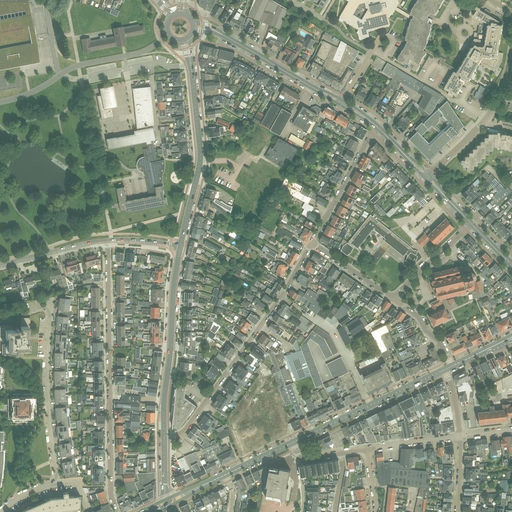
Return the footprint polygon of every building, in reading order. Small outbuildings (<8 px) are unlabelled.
[(0,15),(29,10),(28,3),(30,3),(29,1),(27,2),(27,0),(26,0),(0,4),(0,15)] [(199,0),(199,6),(206,10),(210,12),(212,8),(216,2),(217,0),(199,0)] [(253,0),(248,17),(271,26),(271,25),(280,29),(288,9),(271,0),(253,0)] [(321,0),(318,6),(323,9),(328,0),(321,0)] [(345,21),(359,30),(357,33),(358,34),(360,39),(365,38),(364,35),(368,34),(367,31),(390,25),(388,17),(389,15),(391,16),(395,10),(407,17),(409,18),(409,17),(413,18),(413,16),(411,14),(410,15),(403,11),(402,10),(396,7),(399,3),(397,2),(398,0),(346,0),(349,2),(338,20),(343,22),(344,21),(345,21)] [(413,16),(413,18),(412,19),(411,19),(405,40),(407,41),(396,60),(405,65),(406,63),(409,64),(406,69),(410,71),(411,69),(416,72),(420,65),(419,64),(426,52),(440,61),(439,62),(440,63),(454,72),(444,89),(449,92),(447,94),(452,97),(454,95),(456,96),(464,81),(475,88),(474,91),(473,90),(472,94),(475,95),(475,96),(475,97),(475,98),(476,98),(476,99),(477,99),(478,99),(479,99),(479,98),(482,100),(485,97),(481,94),(485,89),(480,86),(477,84),(476,85),(473,84),(468,81),(479,62),(483,65),(484,64),(493,69),(496,68),(501,61),(502,54),(497,53),(501,25),(497,24),(499,22),(496,20),(497,18),(493,16),(484,11),(484,12),(480,10),(480,9),(476,6),(474,9),(475,9),(473,13),(471,12),(467,18),(471,23),(473,22),(479,25),(478,34),(477,34),(476,39),(474,39),(471,44),(474,45),(473,47),(472,47),(458,70),(445,63),(445,60),(425,48),(426,46),(432,24),(428,23),(429,18),(428,18),(431,13),(435,15),(443,0),(417,0),(409,14),(411,14),(413,16)] [(218,17),(220,13),(221,14),(223,9),(220,7),(221,5),(216,2),(212,8),(214,9),(214,10),(212,14),(214,15),(216,17),(217,16),(218,17)] [(233,12),(229,10),(230,8),(228,6),(220,19),(225,22),(229,15),(230,15),(233,12)] [(231,25),(234,27),(241,15),(241,14),(238,12),(234,18),(233,17),(229,23),(231,25)] [(0,68),(19,65),(39,61),(36,42),(36,41),(36,39),(34,25),(32,26),(30,14),(0,19),(0,68)] [(241,15),(234,27),(237,28),(239,29),(240,27),(243,29),(246,24),(244,23),(245,21),(246,18),(241,15)] [(253,23),(250,21),(245,28),(246,29),(244,32),(247,33),(246,34),(249,35),(250,35),(252,32),(254,30),(253,29),(254,28),(250,26),(253,23)] [(99,36),(100,39),(90,41),(90,38),(81,40),(84,53),(91,52),(91,51),(117,46),(117,47),(121,46),(123,45),(125,45),(126,45),(124,37),(145,33),(143,26),(139,27),(138,24),(122,28),(122,27),(113,29),(114,31),(115,36),(106,38),(106,35),(103,36),(99,36)] [(269,32),(267,37),(271,39),(267,46),(272,48),(276,41),(277,39),(277,37),(269,32)] [(276,51),(280,44),(281,44),(282,43),(283,44),(285,38),(283,37),(282,39),(277,37),(277,39),(276,41),(272,48),(272,49),(271,50),(275,51),(275,50),(276,51)] [(290,51),(291,50),(286,46),(282,52),(287,56),(285,60),(291,64),(292,62),(293,61),(292,61),(294,58),(295,58),(302,46),(306,40),(299,37),(296,43),(299,45),(295,51),(296,52),(294,53),(290,51)] [(315,41),(308,37),(304,46),(310,50),(315,41)] [(324,41),(323,42),(321,41),(320,43),(322,44),(308,72),(341,91),(357,64),(352,61),(354,58),(356,56),(355,55),(356,54),(357,54),(359,52),(358,51),(341,41),(338,48),(332,46),(332,45),(324,41)] [(218,61),(220,50),(203,46),(201,56),(200,59),(209,60),(218,61)] [(228,70),(235,53),(220,50),(218,61),(217,64),(217,66),(223,68),(228,70)] [(299,57),(295,64),(301,68),(305,61),(308,56),(305,54),(302,59),(299,57)] [(217,64),(218,61),(209,60),(200,59),(200,66),(201,68),(207,69),(206,72),(214,73),(215,68),(212,68),(212,63),(217,64)] [(239,62),(238,62),(235,61),(231,68),(230,68),(230,69),(227,75),(228,76),(232,70),(234,71),(233,72),(233,73),(234,71),(239,62)] [(236,78),(243,64),(242,63),(239,61),(238,62),(239,62),(234,71),(233,73),(236,74),(234,77),(236,78)] [(387,63),(382,72),(393,78),(388,86),(391,88),(396,91),(400,83),(423,96),(418,105),(420,107),(424,110),(429,115),(432,112),(437,103),(442,96),(442,95),(417,80),(387,63)] [(240,76),(242,77),(244,75),(248,67),(249,66),(246,65),(245,65),(243,64),(236,78),(238,79),(240,76)] [(252,70),(253,70),(253,69),(250,67),(250,68),(248,67),(244,75),(242,77),(241,80),(243,81),(244,79),(247,80),(248,78),(252,70)] [(249,82),(247,86),(245,88),(248,89),(249,87),(253,79),(252,79),(256,72),(253,70),(252,70),(248,78),(247,80),(246,81),(249,82)] [(255,92),(264,75),(262,74),(263,74),(261,72),(260,73),(259,73),(255,80),(258,81),(255,86),(253,89),(251,94),(250,96),(251,97),(253,95),(255,92)] [(225,77),(219,76),(213,75),(204,73),(205,82),(203,82),(204,91),(206,91),(206,96),(219,94),(219,88),(221,88),(221,87),(220,81),(219,80),(226,81),(227,77),(225,77)] [(257,93),(260,88),(262,84),(265,85),(269,78),(268,78),(269,77),(266,76),(264,75),(255,92),(257,93)] [(268,94),(275,82),(273,81),(274,80),(272,79),(271,80),(271,79),(267,86),(266,86),(264,89),(267,91),(266,93),(268,94)] [(268,100),(271,95),(273,90),(276,92),(280,85),(279,84),(280,84),(277,82),(277,83),(275,82),(268,94),(267,96),(266,98),(268,100)] [(153,142),(152,142),(152,141),(156,140),(154,127),(153,127),(153,125),(154,125),(150,87),(146,87),(145,85),(135,86),(132,86),(132,89),(133,89),(137,127),(138,126),(139,130),(136,131),(134,131),(135,134),(116,138),(116,137),(108,139),(107,139),(109,150),(109,149),(137,144),(146,142),(147,142),(148,148),(143,149),(144,157),(143,157),(142,157),(141,158),(140,159),(139,160),(138,160),(138,161),(137,162),(137,164),(137,165),(137,166),(137,167),(138,168),(144,167),(144,169),(144,171),(143,172),(144,175),(145,175),(149,196),(127,201),(125,187),(116,188),(121,212),(129,210),(129,212),(168,205),(166,197),(165,198),(164,195),(163,190),(164,190),(163,186),(162,186),(161,183),(162,183),(162,181),(162,179),(162,178),(162,177),(163,174),(163,173),(164,171),(164,170),(165,168),(165,167),(165,166),(165,165),(165,164),(165,162),(165,160),(164,160),(157,161),(153,142)] [(99,88),(99,89),(100,89),(101,95),(97,96),(101,119),(113,117),(112,117),(111,108),(117,107),(116,107),(112,86),(113,86),(109,86),(99,88)] [(285,97),(290,89),(285,86),(280,94),(285,97)] [(366,95),(364,94),(363,94),(366,89),(361,86),(356,94),(357,95),(356,97),(363,101),(366,95)] [(290,100),(295,92),(290,89),(285,97),(290,100)] [(391,108),(396,99),(399,93),(397,91),(388,106),(384,113),(391,117),(395,110),(391,108)] [(300,95),(295,92),(290,100),(296,103),(298,99),(300,95)] [(372,106),(376,101),(379,102),(381,98),(377,97),(371,94),(366,103),(368,104),(369,105),(371,106),(372,106)] [(207,108),(215,107),(215,103),(220,102),(223,103),(223,102),(225,97),(222,96),(213,97),(213,98),(206,99),(207,108)] [(442,96),(437,103),(440,105),(446,100),(444,97),(442,96)] [(389,100),(387,99),(385,97),(380,105),(378,110),(380,111),(381,112),(381,113),(382,113),(383,113),(384,113),(388,106),(386,105),(389,100)] [(409,109),(410,108),(415,103),(413,100),(407,107),(409,109)] [(425,154),(427,155),(428,155),(430,155),(431,155),(433,155),(434,154),(444,144),(445,144),(446,144),(455,135),(456,136),(458,134),(458,133),(464,126),(447,101),(423,124),(422,122),(415,129),(417,131),(409,139),(414,144),(415,143),(416,144),(416,145),(418,147),(424,153),(425,154)] [(282,108),(271,102),(259,124),(270,130),(282,108)] [(296,103),(295,105),(293,106),(290,109),(289,112),(290,112),(293,114),(298,104),(296,103)] [(245,108),(240,104),(236,110),(242,114),(245,108)] [(315,122),(317,117),(322,109),(316,106),(312,107),(310,110),(303,106),(293,124),(309,133),(312,129),(316,122),(315,122)] [(328,117),(332,109),(328,107),(328,108),(326,107),(322,113),(328,117)] [(290,118),(292,114),(282,108),(280,113),(290,118)] [(333,120),(334,117),(337,113),(335,112),(335,111),(332,109),(328,117),(333,120)] [(215,114),(218,114),(223,113),(222,110),(215,111),(215,110),(207,111),(208,118),(216,118),(215,114)] [(421,113),(426,118),(429,115),(424,110),(421,113)] [(255,118),(253,120),(259,123),(263,117),(257,113),(255,118)] [(287,122),(290,118),(280,113),(277,117),(287,122)] [(340,124),(345,117),(341,115),(339,114),(335,121),(340,124)] [(285,127),(287,122),(277,117),(275,121),(285,127)] [(342,125),(346,127),(350,121),(348,120),(348,119),(345,117),(340,124),(342,125)] [(216,123),(228,128),(230,123),(218,118),(216,123)] [(399,129),(408,120),(406,118),(404,120),(402,118),(395,125),(399,129)] [(409,126),(407,124),(409,122),(408,120),(399,129),(402,133),(407,128),(409,126)] [(283,131),(285,127),(275,121),(273,125),(283,131)] [(357,131),(365,135),(367,131),(355,123),(353,126),(358,129),(357,131)] [(273,125),(270,130),(280,136),(283,131),(273,125)] [(220,135),(224,135),(223,127),(220,128),(220,127),(216,127),(214,127),(209,128),(210,137),(217,136),(221,136),(220,135)] [(511,136),(510,136),(510,135),(506,135),(506,134),(502,134),(502,133),(498,132),(498,131),(493,130),(493,133),(493,134),(489,134),(489,138),(485,138),(485,141),(481,141),(481,145),(477,145),(477,149),(473,149),(473,153),(469,153),(469,156),(465,156),(465,160),(462,160),(461,165),(463,165),(463,167),(467,167),(467,171),(470,171),(470,169),(474,169),(474,165),(478,165),(478,162),(482,162),(482,158),(485,158),(486,154),(489,154),(489,150),(493,150),(493,147),(497,147),(497,146),(500,146),(500,148),(503,148),(503,149),(507,149),(507,150),(511,150),(511,151),(511,150),(511,173),(510,176),(511,177),(511,182),(511,183),(511,136)] [(362,140),(365,135),(357,131),(356,133),(354,136),(362,140)] [(291,134),(289,139),(302,147),(305,142),(291,134)] [(359,143),(355,140),(351,139),(351,138),(347,136),(346,138),(349,140),(347,142),(357,147),(359,143)] [(275,163),(278,165),(281,167),(286,157),(291,160),(298,149),(279,138),(274,146),(272,145),(270,148),(265,157),(275,162),(275,163)] [(312,142),(308,140),(304,148),(307,150),(310,144),(311,145),(312,142)] [(357,147),(347,142),(346,141),(344,144),(343,143),(342,145),(346,148),(347,147),(354,152),(357,147)] [(375,155),(376,154),(381,159),(385,163),(385,162),(389,159),(385,155),(386,153),(385,152),(382,149),(377,143),(371,149),(369,152),(368,155),(367,157),(371,159),(371,160),(372,157),(375,155)] [(342,152),(340,155),(343,156),(351,160),(354,154),(347,151),(347,150),(338,145),(336,149),(342,152)] [(349,165),(342,161),(343,159),(335,155),(333,160),(340,164),(338,167),(346,171),(349,165)] [(367,157),(364,156),(358,166),(365,170),(371,159),(367,157)] [(386,168),(389,171),(393,168),(392,167),(394,165),(390,160),(381,168),(383,170),(386,168)] [(336,171),(337,168),(328,163),(326,166),(336,171)] [(395,177),(401,172),(397,167),(390,174),(392,176),(393,175),(395,177)] [(341,179),(343,175),(337,171),(336,173),(330,170),(328,173),(330,174),(341,179)] [(379,182),(386,175),(381,170),(378,176),(377,175),(374,179),(379,182)] [(354,176),(363,181),(365,176),(356,171),(354,176)] [(405,176),(401,172),(395,177),(394,178),(395,178),(393,180),(394,181),(391,183),(394,186),(396,184),(399,181),(405,176)] [(341,179),(330,174),(328,173),(327,176),(330,178),(329,179),(338,184),(341,179)] [(489,184),(494,177),(491,174),(485,182),(488,186),(489,185),(489,184)] [(386,175),(379,182),(381,184),(388,177),(386,175)] [(360,185),(363,181),(354,176),(351,180),(360,185)] [(404,186),(403,185),(408,179),(408,178),(408,177),(407,176),(406,176),(405,176),(399,181),(396,184),(398,186),(395,189),(396,189),(391,193),(394,196),(399,191),(400,189),(404,186)] [(315,193),(308,189),(307,189),(294,183),(294,182),(286,177),(280,189),(294,196),(303,201),(305,202),(306,203),(309,197),(315,200),(316,198),(318,199),(317,203),(323,206),(324,206),(325,206),(326,203),(325,203),(327,201),(323,199),(323,198),(315,193)] [(494,188),(498,182),(494,177),(489,184),(494,188)] [(320,192),(319,191),(317,194),(323,197),(325,194),(328,196),(332,190),(328,188),(330,185),(323,181),(320,186),(323,187),(320,192)] [(413,182),(412,183),(410,181),(407,185),(401,190),(403,191),(403,192),(406,195),(409,192),(411,189),(415,186),(414,186),(415,185),(413,182)] [(498,192),(503,187),(498,182),(494,188),(498,192)] [(467,200),(476,192),(477,191),(475,189),(476,188),(473,184),(462,194),(464,197),(467,200)] [(355,193),(356,191),(358,192),(360,190),(350,185),(348,189),(355,193)] [(412,200),(421,192),(419,190),(419,189),(417,187),(417,188),(416,187),(411,192),(413,194),(412,195),(412,196),(410,198),(409,198),(405,201),(406,202),(408,204),(412,200)] [(506,197),(510,193),(503,187),(498,192),(492,198),(493,199),(486,205),(484,204),(477,210),(483,216),(489,210),(492,207),(495,204),(497,206),(503,200),(506,197)] [(214,198),(216,191),(212,189),(211,189),(210,189),(208,188),(206,196),(214,198)] [(355,193),(348,189),(346,193),(355,198),(356,196),(354,195),(355,193)] [(478,197),(482,193),(480,191),(478,193),(476,192),(467,200),(470,203),(477,196),(478,197)] [(417,199),(419,201),(425,196),(424,196),(425,195),(423,193),(422,194),(421,192),(412,200),(413,202),(416,199),(417,200),(417,199)] [(485,197),(487,196),(483,192),(482,193),(478,197),(479,198),(471,204),(474,207),(485,197)] [(353,205),(356,201),(346,195),(344,199),(353,205)] [(371,200),(374,203),(379,198),(376,195),(371,200)] [(200,203),(209,206),(210,199),(202,197),(200,203)] [(484,204),(484,203),(488,200),(485,197),(474,207),(477,210),(484,204)] [(213,202),(223,208),(231,214),(233,207),(228,205),(221,201),(221,202),(215,199),(213,202)] [(353,205),(344,199),(341,204),(351,209),(353,205)] [(220,212),(223,208),(213,202),(211,205),(220,212)] [(313,207),(306,203),(305,202),(302,207),(308,210),(307,212),(307,213),(306,216),(308,217),(308,218),(310,219),(315,222),(316,219),(317,219),(318,217),(318,216),(310,212),(313,207)] [(207,211),(209,206),(200,203),(198,209),(207,211)] [(338,209),(345,213),(346,212),(348,212),(349,210),(340,205),(338,209)] [(381,208),(378,210),(384,216),(387,214),(381,207),(381,208)] [(485,218),(483,219),(486,222),(489,219),(496,212),(492,207),(489,210),(491,212),(484,218),(485,218)] [(344,215),(345,213),(338,209),(336,214),(344,219),(346,216),(344,215)] [(489,219),(486,222),(487,223),(489,224),(490,223),(490,224),(497,217),(498,218),(504,212),(502,210),(498,214),(496,212),(489,219)] [(286,215),(285,215),(283,218),(281,221),(286,224),(287,223),(290,217),(286,215)] [(344,220),(339,218),(335,215),(332,220),(340,224),(341,221),(342,222),(344,220)] [(384,241),(403,256),(406,254),(408,256),(407,256),(407,257),(406,261),(413,265),(416,261),(416,262),(416,261),(418,256),(416,255),(418,252),(415,250),(414,251),(410,248),(411,247),(370,215),(349,241),(349,242),(348,243),(347,243),(343,246),(341,250),(347,256),(351,252),(351,253),(351,252),(354,248),(353,248),(355,246),(358,249),(358,248),(373,230),(374,229),(385,239),(384,241)] [(505,219),(506,217),(504,215),(498,221),(497,220),(492,226),(494,228),(505,219)] [(204,218),(197,216),(196,220),(207,224),(208,220),(204,218)] [(502,225),(506,221),(507,221),(509,219),(507,216),(506,217),(505,219),(494,228),(495,229),(495,228),(496,229),(495,231),(497,232),(498,232),(499,232),(504,227),(502,225)] [(316,225),(315,225),(301,217),(300,219),(306,223),(304,225),(304,226),(305,226),(313,230),(316,225)] [(430,239),(433,242),(436,245),(439,242),(454,228),(448,222),(449,221),(446,218),(432,232),(429,228),(424,233),(425,234),(417,242),(422,247),(430,239)] [(338,226),(340,224),(332,220),(330,224),(339,229),(340,226),(338,226)] [(309,237),(298,230),(291,226),(290,226),(286,224),(285,226),(292,230),(297,232),(301,235),(299,238),(302,240),(307,242),(309,237)] [(303,231),(299,228),(291,224),(290,226),(291,226),(298,230),(309,237),(313,231),(305,227),(303,231)] [(328,225),(326,229),(333,233),(335,234),(337,230),(328,225)] [(511,227),(511,226),(511,225),(506,229),(504,227),(499,232),(503,236),(503,237),(511,227)] [(261,226),(258,230),(259,231),(263,233),(270,237),(273,233),(261,226)] [(201,235),(204,235),(205,236),(206,237),(207,233),(205,232),(205,230),(194,227),(193,232),(201,235)] [(289,241),(293,234),(279,227),(276,233),(289,241)] [(510,233),(511,231),(511,227),(503,237),(503,238),(505,240),(511,234),(510,233)] [(332,235),(333,233),(326,229),(324,233),(333,238),(334,236),(332,235)] [(228,235),(249,247),(251,242),(230,230),(228,235)] [(203,240),(204,235),(201,235),(193,232),(191,237),(203,240)] [(337,242),(327,237),(323,235),(320,241),(327,245),(329,242),(335,246),(333,248),(337,250),(340,244),(337,242)] [(475,249),(473,247),(476,244),(470,237),(469,238),(468,237),(466,239),(467,240),(466,241),(469,244),(467,246),(470,250),(474,253),(475,251),(475,249)] [(300,250),(300,249),(302,245),(292,239),(288,246),(292,248),(293,246),(300,250)] [(199,242),(195,241),(190,240),(189,246),(202,249),(202,247),(198,246),(199,242)] [(207,240),(204,244),(220,253),(222,249),(207,240)] [(465,246),(463,244),(462,244),(459,246),(459,247),(457,249),(462,254),(463,252),(465,254),(466,253),(469,255),(466,258),(471,264),(476,260),(478,257),(474,253),(470,250),(467,246),(466,246),(465,246)] [(200,254),(202,249),(189,246),(188,251),(200,254)] [(268,253),(271,255),(275,257),(277,254),(268,248),(266,252),(268,253)] [(297,260),(300,255),(290,249),(288,252),(289,252),(288,254),(297,260)] [(125,261),(125,262),(124,261),(124,253),(117,252),(117,261),(122,261),(122,265),(124,265),(124,267),(125,267),(125,261)] [(132,269),(134,270),(135,262),(134,261),(134,253),(128,253),(127,261),(133,261),(132,269)] [(314,253),(311,259),(321,264),(323,260),(324,261),(325,259),(321,256),(314,253)] [(482,263),(489,257),(485,253),(480,258),(479,257),(478,257),(476,260),(471,264),(473,266),(481,259),(481,260),(480,261),(482,263)] [(91,256),(90,256),(93,265),(96,264),(97,266),(100,265),(98,258),(96,259),(95,255),(94,254),(91,255),(91,256)] [(284,261),(294,266),(297,260),(288,254),(285,259),(284,261)] [(158,256),(152,255),(148,255),(148,257),(147,263),(151,263),(157,265),(158,262),(164,264),(164,263),(165,263),(165,261),(165,258),(161,257),(162,256),(158,255),(158,256)] [(488,267),(487,266),(493,261),(489,257),(482,263),(485,266),(482,269),(483,271),(488,267)] [(72,261),(71,261),(74,270),(77,269),(78,274),(81,273),(79,263),(77,264),(76,260),(75,259),(72,260),(72,261)] [(194,262),(191,262),(186,261),(185,267),(199,269),(200,267),(194,266),(194,262)] [(276,263),(274,266),(285,272),(288,266),(278,261),(277,263),(276,262),(276,263)] [(317,267),(318,265),(309,261),(307,265),(314,269),(315,266),(317,267)] [(490,269),(488,267),(483,271),(480,274),(483,277),(489,272),(490,273),(492,271),(494,273),(500,268),(495,263),(490,269)] [(68,286),(65,277),(65,275),(61,276),(59,270),(58,265),(55,265),(56,271),(49,273),(50,279),(57,278),(59,288),(68,286)] [(314,274),(316,270),(314,269),(307,265),(304,269),(314,274)] [(457,295),(458,295),(458,296),(459,296),(459,295),(463,294),(467,294),(467,293),(467,294),(468,294),(468,293),(477,291),(477,292),(482,290),(480,281),(477,281),(476,278),(477,278),(476,278),(476,276),(476,275),(475,275),(474,274),(473,273),(472,272),(469,272),(471,270),(470,268),(467,266),(462,267),(462,265),(461,265),(461,266),(460,266),(457,266),(457,267),(456,267),(456,268),(453,268),(452,268),(452,267),(451,267),(451,268),(451,269),(448,270),(448,269),(447,269),(447,270),(444,271),(444,270),(443,270),(442,270),(443,271),(442,271),(439,272),(439,271),(438,271),(434,272),(435,272),(434,272),(433,272),(431,273),(431,276),(430,277),(431,279),(432,280),(433,281),(432,282),(432,284),(433,287),(434,290),(434,292),(435,292),(436,294),(437,298),(437,300),(431,303),(434,313),(429,315),(432,323),(432,324),(433,324),(434,326),(450,318),(451,318),(449,313),(447,313),(445,308),(438,311),(437,307),(442,304),(441,300),(441,299),(441,300),(445,299),(445,298),(449,297),(449,298),(450,298),(450,297),(453,296),(454,296),(457,295)] [(282,277),(285,272),(274,266),(273,269),(272,268),(270,271),(282,277)] [(328,282),(328,281),(336,269),(335,268),(334,267),(333,267),(332,267),(328,274),(330,275),(326,280),(328,282)] [(494,279),(495,281),(504,272),(500,268),(494,273),(492,275),(495,278),(494,279)] [(336,279),(338,276),(340,272),(340,271),(339,270),(338,270),(336,269),(328,281),(331,283),(334,278),(336,279)] [(192,274),(184,272),(183,278),(188,279),(191,280),(192,276),(197,277),(197,279),(199,279),(204,281),(204,277),(200,276),(198,275),(192,274)] [(313,279),(306,275),(301,272),(299,277),(310,283),(311,281),(312,282),(313,279)] [(23,291),(23,293),(28,291),(26,285),(35,282),(33,276),(26,278),(24,273),(21,274),(22,279),(20,280),(20,282),(21,286),(23,291)] [(162,282),(163,276),(147,273),(147,276),(155,278),(154,281),(162,282)] [(343,286),(349,277),(343,273),(338,280),(343,283),(341,285),(343,286)] [(4,281),(6,290),(15,288),(16,288),(18,287),(18,289),(19,292),(23,291),(21,286),(20,282),(15,283),(13,279),(13,276),(9,277),(10,280),(4,281)] [(505,285),(511,279),(508,277),(507,276),(502,280),(499,282),(499,281),(494,286),(497,289),(500,285),(502,288),(505,285)] [(74,289),(73,286),(72,282),(70,282),(67,279),(66,279),(65,277),(68,286),(68,288),(69,290),(74,289)] [(278,280),(274,277),(272,277),(271,279),(273,280),(282,286),(285,282),(279,278),(278,280)] [(307,287),(310,283),(299,277),(296,281),(304,286),(307,287)] [(350,288),(352,286),(355,281),(349,277),(343,286),(344,288),(345,287),(347,288),(348,287),(350,288)] [(273,280),(271,279),(270,281),(275,284),(274,286),(280,289),(282,286),(273,280)] [(507,287),(509,289),(511,286),(511,280),(511,279),(505,285),(502,288),(500,289),(502,291),(507,287)] [(181,288),(186,289),(189,289),(190,286),(196,287),(196,284),(190,283),(190,282),(187,281),(186,282),(182,282),(181,288)] [(321,281),(318,284),(328,290),(327,293),(329,294),(333,289),(329,287),(326,285),(321,281)] [(355,292),(361,296),(364,292),(360,290),(363,287),(356,282),(350,291),(349,292),(345,298),(348,300),(353,293),(354,293),(355,292)] [(275,297),(278,293),(268,287),(266,286),(261,283),(259,285),(267,289),(265,291),(269,294),(271,295),(275,297)] [(269,285),(267,284),(266,286),(268,287),(278,293),(280,289),(274,286),(273,288),(269,285)] [(272,298),(268,295),(266,294),(266,293),(259,289),(259,290),(258,292),(264,296),(262,299),(268,303),(270,301),(270,302),(272,299),(271,299),(272,298)] [(327,300),(313,291),(308,289),(306,294),(300,290),(298,294),(304,297),(309,300),(312,302),(315,304),(315,305),(318,307),(320,308),(321,309),(327,300)] [(126,295),(125,295),(125,290),(117,290),(117,295),(120,295),(120,298),(126,298),(126,295)] [(304,297),(298,294),(291,290),(289,294),(296,299),(297,298),(306,304),(309,300),(304,297)] [(368,300),(369,298),(372,294),(371,293),(370,292),(369,292),(366,290),(362,296),(364,297),(361,301),(366,303),(368,300)] [(252,295),(252,296),(249,293),(246,296),(250,299),(251,298),(254,301),(253,302),(257,304),(255,306),(261,310),(262,310),(264,308),(263,307),(265,305),(259,301),(260,300),(252,295)] [(376,294),(373,298),(367,306),(371,309),(373,306),(377,308),(378,306),(381,302),(383,299),(376,294)] [(70,299),(73,300),(73,297),(67,296),(66,299),(60,298),(60,299),(59,299),(58,304),(69,305),(70,299)] [(125,307),(125,302),(126,302),(126,299),(121,299),(121,302),(117,302),(117,307),(125,307)] [(250,303),(244,299),(241,304),(247,308),(250,303)] [(387,311),(389,308),(391,304),(386,300),(381,307),(383,308),(382,311),(384,313),(386,310),(387,311)] [(293,317),(306,326),(309,321),(302,316),(300,318),(289,310),(290,307),(284,303),(280,308),(293,317)] [(69,311),(69,305),(58,304),(57,309),(59,309),(58,310),(65,311),(65,314),(71,314),(71,311),(69,311)] [(336,313),(334,316),(337,318),(345,306),(342,304),(341,306),(339,308),(339,309),(337,311),(336,313)] [(330,313),(327,316),(331,319),(334,316),(336,313),(337,311),(339,309),(335,306),(334,308),(332,310),(330,313)] [(345,306),(337,318),(339,320),(343,316),(344,315),(346,313),(348,311),(350,310),(348,309),(345,306)] [(393,317),(395,315),(398,311),(397,310),(397,309),(396,309),(395,309),(392,307),(388,313),(387,312),(383,317),(387,320),(390,315),(393,317)] [(248,312),(247,311),(243,308),(241,311),(244,312),(246,313),(258,322),(260,318),(252,312),(252,313),(248,312)] [(293,317),(280,308),(277,312),(281,315),(284,317),(285,314),(289,317),(292,319),(293,317)] [(401,322),(403,319),(406,315),(403,313),(403,312),(402,311),(401,311),(400,311),(395,318),(395,317),(390,322),(392,324),(397,320),(397,319),(401,322)] [(258,322),(246,313),(244,312),(243,314),(248,318),(246,320),(255,326),(258,322)] [(511,326),(511,325),(507,315),(508,314),(507,312),(500,315),(503,321),(506,329),(507,328),(508,329),(509,328),(510,327),(511,326)] [(70,320),(71,314),(65,314),(64,317),(58,316),(58,317),(56,317),(56,322),(67,323),(68,320),(70,320)] [(282,318),(276,314),(273,318),(277,322),(276,323),(281,327),(293,335),(295,333),(294,331),(293,330),(291,330),(289,329),(283,325),(284,324),(282,322),(284,320),(282,318)] [(251,324),(247,321),(243,319),(243,318),(242,316),(238,315),(237,316),(239,317),(237,320),(240,323),(248,329),(251,324)] [(339,320),(339,321),(343,325),(345,323),(346,323),(347,321),(349,320),(348,319),(346,316),(344,315),(343,316),(339,320)] [(495,325),(491,327),(485,315),(482,317),(488,328),(489,328),(493,335),(496,334),(498,333),(499,332),(495,325)] [(298,327),(301,329),(305,332),(309,328),(306,326),(293,317),(292,319),(290,321),(298,327)] [(31,353),(31,341),(25,341),(25,334),(30,334),(30,318),(24,318),(21,318),(21,326),(20,326),(20,328),(13,328),(13,325),(7,325),(0,325),(0,336),(5,336),(5,337),(11,337),(11,338),(11,344),(2,344),(2,356),(12,355),(12,352),(16,352),(16,346),(23,346),(23,353),(24,353),(31,353)] [(409,318),(407,319),(407,320),(405,321),(406,323),(403,324),(402,323),(400,324),(403,330),(408,328),(408,327),(413,325),(410,321),(411,320),(411,319),(410,318),(409,318)] [(506,329),(503,321),(500,322),(498,318),(496,320),(501,331),(503,330),(504,331),(506,330),(506,329)] [(365,327),(359,319),(352,323),(347,326),(353,335),(365,327)] [(211,327),(210,331),(215,334),(217,331),(218,331),(221,326),(218,324),(217,324),(213,321),(213,322),(211,327)] [(366,329),(371,327),(370,326),(374,324),(373,321),(365,327),(366,329)] [(67,326),(67,323),(56,322),(55,327),(57,327),(56,328),(63,329),(63,332),(69,332),(70,326),(67,326)] [(233,325),(234,326),(237,328),(237,327),(245,332),(248,329),(240,323),(238,326),(235,323),(233,325)] [(277,325),(276,326),(272,323),(268,328),(278,335),(281,330),(279,328),(280,327),(277,325)] [(381,353),(388,350),(381,336),(389,332),(385,325),(371,332),(381,353)] [(234,326),(232,329),(237,333),(236,335),(242,340),(246,335),(239,331),(240,330),(237,328),(234,326)] [(415,331),(415,330),(414,329),(413,327),(408,329),(408,328),(405,330),(405,331),(398,334),(400,337),(403,335),(404,338),(415,333),(415,332),(415,331)] [(480,329),(485,340),(491,337),(488,329),(484,330),(483,327),(480,329)] [(472,330),(479,343),(483,340),(479,332),(477,333),(475,328),(472,330)] [(472,336),(467,338),(471,346),(479,343),(472,330),(469,331),(472,336)] [(305,340),(308,343),(310,339),(315,333),(315,332),(312,331),(305,340)] [(449,343),(457,339),(456,336),(458,335),(456,331),(454,332),(453,331),(446,335),(446,336),(446,337),(447,339),(448,339),(449,343)] [(69,338),(69,332),(63,332),(62,335),(56,334),(56,336),(55,336),(54,340),(66,341),(66,338),(69,338)] [(243,342),(232,334),(229,339),(229,340),(239,348),(243,342)] [(411,343),(419,339),(417,334),(403,340),(405,343),(410,340),(411,343)] [(272,346),(274,342),(263,335),(259,341),(266,346),(270,349),(269,349),(274,352),(274,355),(277,354),(282,352),(282,350),(279,348),(277,349),(276,348),(275,349),(272,346)] [(457,339),(449,343),(448,344),(452,353),(454,354),(471,346),(467,338),(466,335),(462,337),(464,342),(460,344),(457,339)] [(206,342),(210,346),(214,341),(208,336),(208,337),(206,341),(206,342)] [(298,339),(294,336),(289,343),(293,346),(298,339)] [(316,343),(318,344),(325,339),(322,337),(321,336),(316,343)] [(93,349),(102,349),(102,342),(97,342),(97,339),(90,340),(90,345),(93,345),(93,349)] [(318,344),(320,347),(327,343),(325,340),(325,339),(318,344)] [(408,351),(417,346),(422,344),(419,339),(411,343),(412,346),(407,348),(408,351)] [(66,344),(66,341),(54,340),(54,345),(55,345),(55,346),(62,347),(62,350),(68,350),(68,344),(66,344)] [(192,341),(183,340),(183,341),(182,344),(183,344),(183,345),(189,345),(189,346),(189,351),(188,350),(186,350),(185,354),(196,356),(197,356),(198,351),(195,351),(196,343),(196,341),(192,341)] [(300,346),(301,349),(309,346),(308,343),(305,340),(300,346)] [(235,349),(231,346),(227,343),(226,345),(227,346),(225,348),(232,353),(234,351),(234,350),(235,349)] [(255,346),(251,352),(260,359),(264,354),(266,355),(268,354),(262,349),(259,345),(257,348),(255,346)] [(423,362),(424,363),(426,368),(439,361),(440,360),(438,355),(434,347),(429,350),(431,354),(429,355),(431,359),(423,362)] [(230,356),(232,353),(225,348),(223,350),(222,350),(221,352),(229,357),(230,356)] [(406,353),(401,355),(403,361),(412,357),(414,362),(409,364),(410,365),(406,367),(410,375),(425,368),(415,348),(406,353)] [(102,349),(93,349),(93,353),(90,353),(90,359),(98,358),(97,355),(102,355),(102,349)] [(71,350),(68,350),(62,350),(61,353),(55,353),(55,354),(54,354),(54,359),(65,359),(65,356),(68,356),(68,352),(71,353),(71,350)] [(309,376),(306,368),(300,350),(293,353),(293,354),(291,355),(291,354),(290,354),(291,354),(286,356),(296,381),(309,376)] [(388,350),(381,353),(386,363),(390,362),(389,359),(392,358),(388,350)] [(153,358),(162,359),(163,352),(154,351),(153,358)] [(277,362),(274,355),(274,352),(270,354),(274,367),(273,367),(272,369),(274,369),(273,371),(274,374),(280,371),(277,362)] [(254,359),(252,358),(248,355),(244,360),(250,365),(253,367),(256,362),(254,360),(254,359)] [(294,382),(296,381),(286,356),(284,356),(294,382)] [(507,361),(506,361),(504,356),(502,357),(501,357),(500,357),(498,358),(498,359),(502,367),(503,369),(506,368),(509,373),(511,371),(511,365),(511,362),(509,363),(508,361),(507,361)] [(224,364),(216,357),(214,361),(213,360),(212,360),(210,363),(214,367),(215,366),(220,370),(222,366),(223,367),(224,365),(224,364)] [(494,357),(488,360),(492,368),(491,369),(493,374),(496,379),(503,376),(501,371),(494,357)] [(118,358),(118,365),(126,364),(126,367),(131,368),(135,369),(135,363),(130,363),(130,362),(126,362),(126,358),(118,358)] [(65,362),(65,359),(54,359),(53,364),(55,364),(55,365),(61,365),(61,368),(68,368),(68,362),(65,362)] [(192,371),(188,371),(189,360),(186,360),(186,363),(181,362),(180,370),(185,370),(184,375),(191,376),(192,371)] [(487,361),(480,364),(483,372),(486,371),(491,382),(496,379),(493,374),(492,375),(489,369),(490,369),(487,361)] [(379,386),(381,388),(384,385),(383,384),(386,383),(388,385),(392,381),(391,380),(389,375),(385,368),(388,367),(385,362),(381,364),(383,369),(364,378),(362,373),(360,374),(365,386),(368,391),(371,390),(373,392),(377,389),(376,388),(379,386)] [(216,374),(219,371),(214,368),(214,367),(210,363),(209,364),(209,365),(208,368),(210,369),(207,373),(208,374),(207,375),(210,377),(211,376),(214,378),(214,377),(216,377),(217,375),(217,374),(216,374)] [(395,364),(402,377),(407,375),(403,367),(400,368),(398,363),(395,364)] [(396,380),(402,377),(395,364),(393,366),(395,371),(392,372),(396,380)] [(240,365),(236,370),(248,378),(246,376),(249,372),(252,374),(254,371),(247,366),(245,369),(240,365)] [(485,378),(480,369),(478,365),(472,368),(474,372),(473,373),(475,376),(478,374),(483,386),(487,384),(485,378)] [(67,371),(68,368),(61,368),(61,371),(55,371),(55,372),(53,372),(53,377),(65,377),(65,371),(67,371)] [(286,368),(280,370),(281,371),(284,381),(290,379),(286,368)] [(248,379),(248,378),(236,370),(233,374),(238,378),(236,381),(238,381),(238,382),(241,384),(246,377),(248,379)] [(150,378),(159,379),(160,373),(151,372),(144,371),(144,373),(151,374),(150,378)] [(292,403),(286,386),(280,371),(274,374),(276,378),(286,405),(290,404),(292,403)] [(469,379),(466,372),(465,371),(461,373),(465,381),(464,381),(466,385),(468,384),(466,380),(469,379)] [(349,372),(344,375),(341,376),(340,376),(349,395),(353,403),(355,402),(360,399),(361,398),(358,392),(349,372)] [(469,385),(468,384),(466,385),(464,381),(465,381),(461,373),(457,375),(455,376),(455,377),(455,378),(454,378),(455,381),(457,388),(460,402),(461,402),(461,406),(468,405),(469,395),(472,396),(473,391),(470,385),(469,385)] [(340,376),(334,380),(333,380),(337,387),(340,385),(346,397),(345,397),(346,399),(343,401),(346,406),(353,403),(349,395),(340,376)] [(65,377),(53,377),(53,382),(55,382),(55,383),(61,383),(61,386),(70,386),(70,383),(68,384),(67,380),(65,380),(65,377)] [(153,387),(158,388),(159,381),(144,379),(144,382),(150,383),(149,387),(153,387)] [(227,384),(236,391),(240,387),(241,387),(242,385),(241,384),(238,382),(236,384),(231,380),(229,382),(229,381),(227,384)] [(447,390),(444,383),(444,382),(443,382),(438,384),(435,386),(435,387),(439,394),(444,392),(445,399),(449,398),(447,390)] [(185,391),(186,386),(175,384),(172,415),(173,415),(172,426),(179,429),(187,418),(188,419),(198,406),(185,397),(185,391)] [(236,391),(227,384),(225,387),(225,388),(224,390),(229,393),(227,396),(231,399),(232,399),(234,397),(233,396),(236,391)] [(292,403),(300,418),(304,426),(309,424),(307,420),(299,403),(292,384),(286,386),(292,403)] [(54,396),(65,395),(65,392),(68,392),(68,388),(70,388),(70,386),(61,386),(61,389),(55,389),(55,391),(54,391),(54,396)] [(437,394),(436,391),(434,386),(429,389),(432,396),(431,396),(433,401),(436,399),(434,395),(437,394)] [(145,395),(157,396),(157,389),(144,388),(134,387),(133,390),(143,391),(144,390),(146,390),(145,395)] [(346,406),(343,401),(337,388),(328,392),(337,410),(346,406)] [(328,397),(324,389),(320,391),(324,399),(328,397)] [(432,398),(430,394),(428,390),(427,390),(426,390),(425,391),(421,393),(425,401),(427,400),(428,404),(429,404),(429,403),(431,402),(429,399),(432,398)] [(423,401),(422,398),(419,393),(415,395),(416,396),(413,397),(420,411),(425,409),(426,411),(428,410),(427,407),(423,401)] [(12,399),(8,399),(8,405),(8,409),(8,411),(8,417),(12,417),(12,419),(13,419),(13,422),(32,422),(32,418),(33,418),(33,417),(36,417),(36,399),(33,399),(33,397),(31,397),(31,394),(13,394),(13,398),(12,398),(12,399)] [(216,399),(226,406),(231,399),(227,396),(227,395),(225,398),(220,394),(216,399)] [(72,404),(71,398),(65,398),(65,395),(54,396),(54,400),(55,400),(55,402),(62,401),(62,404),(68,404),(72,404)] [(122,401),(114,401),(115,408),(150,411),(155,411),(156,404),(147,404),(140,403),(141,397),(122,395),(122,401)] [(422,417),(416,404),(414,401),(412,397),(405,400),(409,408),(408,408),(413,417),(415,436),(421,435),(424,435),(423,430),(423,424),(422,417)] [(216,409),(221,413),(223,411),(222,410),(225,405),(226,406),(216,399),(213,403),(218,407),(216,409)] [(411,436),(415,436),(413,417),(408,408),(409,408),(405,400),(399,403),(404,413),(407,420),(411,436)] [(511,400),(504,401),(505,404),(503,404),(503,410),(495,411),(495,407),(490,408),(490,411),(478,412),(479,424),(509,421),(508,417),(511,416),(511,400)] [(322,418),(326,417),(322,409),(321,406),(319,407),(317,405),(315,401),(313,402),(314,402),(316,408),(318,411),(322,418)] [(326,417),(331,414),(325,402),(324,401),(322,403),(324,408),(322,409),(326,417)] [(316,408),(314,402),(310,404),(308,405),(316,421),(322,418),(318,411),(315,412),(314,409),(316,408)] [(325,402),(331,414),(335,412),(332,404),(328,406),(328,405),(327,402),(325,402)] [(404,413),(403,413),(398,403),(383,410),(383,411),(385,421),(384,421),(385,421),(386,431),(387,435),(403,433),(403,438),(411,436),(407,420),(404,413)] [(66,407),(69,407),(68,404),(62,404),(62,407),(56,408),(56,409),(55,409),(55,414),(66,413),(66,407)] [(316,421),(308,405),(306,406),(309,411),(305,412),(311,423),(315,421),(316,421)] [(105,413),(100,413),(99,406),(90,406),(90,410),(94,410),(95,413),(97,413),(97,417),(91,417),(91,420),(105,420),(105,413)] [(427,407),(428,410),(431,415),(435,414),(431,406),(427,407)] [(453,423),(452,412),(450,406),(438,411),(440,424),(442,423),(443,432),(454,431),(453,423)] [(146,419),(150,420),(155,420),(155,413),(141,412),(141,411),(132,410),(132,413),(132,415),(132,418),(131,422),(131,425),(134,425),(140,426),(141,416),(146,417),(146,419)] [(384,421),(382,411),(377,414),(379,419),(378,420),(383,429),(384,441),(387,440),(387,437),(387,435),(386,431),(385,431),(385,428),(382,423),(385,421),(384,421)] [(70,422),(69,416),(66,416),(66,413),(55,414),(55,419),(56,419),(57,420),(63,419),(63,422),(70,422)] [(381,430),(383,429),(378,420),(379,419),(377,414),(372,416),(375,421),(374,422),(376,426),(378,431),(381,430)] [(204,416),(202,420),(212,427),(211,426),(214,422),(215,422),(217,420),(212,416),(210,419),(205,415),(204,417),(204,416)] [(378,431),(376,426),(374,422),(375,421),(372,416),(367,418),(371,428),(374,427),(374,428),(375,431),(373,432),(377,442),(381,441),(378,431)] [(295,431),(304,426),(300,418),(291,422),(295,431)] [(372,431),(368,423),(366,419),(360,422),(364,430),(363,430),(367,437),(370,443),(377,442),(373,432),(372,431)] [(212,427),(202,420),(200,423),(199,424),(204,428),(202,431),(207,434),(212,427)] [(68,428),(70,427),(70,422),(63,422),(64,425),(57,426),(57,427),(56,427),(57,432),(68,431),(68,428)] [(363,436),(360,431),(362,430),(359,422),(354,424),(360,438),(361,438),(363,443),(366,442),(364,436),(363,436)] [(359,438),(360,438),(354,424),(350,426),(353,434),(355,433),(357,438),(359,437),(359,438)] [(200,433),(201,431),(194,426),(191,431),(201,439),(203,440),(204,441),(204,442),(209,447),(213,445),(205,437),(200,433)] [(351,433),(348,427),(347,426),(342,429),(347,441),(349,446),(353,445),(350,437),(353,436),(353,434),(351,433)] [(218,433),(220,439),(230,434),(228,428),(224,430),(223,430),(218,433)] [(143,443),(149,442),(149,439),(150,439),(149,435),(150,435),(149,431),(149,429),(144,429),(144,430),(141,430),(142,437),(144,436),(145,439),(143,439),(143,443)] [(72,439),(71,436),(69,437),(68,431),(57,432),(57,437),(58,437),(59,438),(65,437),(65,440),(72,439)] [(94,442),(103,442),(103,438),(102,438),(102,431),(94,431),(94,437),(94,442)] [(201,442),(203,440),(201,439),(191,431),(188,436),(194,441),(196,439),(201,442)] [(330,436),(320,441),(319,441),(324,450),(335,448),(330,436)] [(507,452),(509,452),(509,451),(508,437),(503,437),(503,440),(500,440),(501,447),(504,446),(504,447),(507,447),(507,452)] [(70,449),(70,446),(73,445),(72,439),(65,440),(66,443),(59,444),(60,445),(58,446),(59,451),(70,449)] [(476,453),(476,449),(475,440),(469,441),(470,449),(468,450),(468,454),(475,453),(474,449),(476,449),(476,453)] [(490,456),(497,455),(497,450),(500,449),(499,440),(492,440),(493,447),(489,447),(490,456)] [(218,448),(220,448),(220,447),(219,443),(215,444),(217,456),(213,457),(218,466),(222,464),(218,457),(220,456),(218,450),(218,449),(219,449),(218,448)] [(218,467),(218,466),(213,457),(217,456),(215,444),(213,445),(209,447),(205,448),(206,448),(205,449),(206,452),(207,458),(212,470),(218,467)] [(224,446),(231,459),(232,459),(233,459),(235,458),(235,457),(232,450),(230,451),(227,445),(224,446)] [(104,450),(103,450),(103,449),(97,450),(96,446),(88,446),(88,452),(93,452),(93,455),(103,455),(103,453),(104,453),(105,452),(104,450)] [(229,460),(231,459),(224,446),(222,448),(221,446),(220,447),(220,448),(223,454),(226,462),(227,461),(227,462),(229,461),(229,460)] [(442,455),(443,463),(447,463),(447,461),(446,454),(444,454),(443,447),(442,447),(442,446),(438,447),(439,455),(442,455)] [(226,462),(223,454),(220,448),(218,448),(219,449),(218,449),(218,450),(220,456),(218,457),(222,464),(223,464),(225,463),(225,462),(226,462)] [(409,460),(410,449),(402,448),(400,463),(392,462),(390,484),(420,487),(425,488),(425,485),(426,482),(426,480),(427,475),(428,471),(426,471),(411,470),(411,464),(408,464),(409,460)] [(417,460),(425,459),(424,448),(413,449),(410,449),(409,460),(417,460)] [(427,449),(427,450),(428,458),(432,458),(433,461),(433,462),(436,462),(435,453),(434,453),(434,449),(432,449),(430,449),(430,448),(429,448),(428,449),(427,449)] [(59,451),(60,455),(61,455),(61,456),(68,455),(68,458),(74,457),(74,454),(71,455),(70,449),(59,451)] [(120,457),(120,460),(124,460),(124,457),(124,454),(138,454),(138,458),(147,458),(147,457),(155,456),(155,450),(147,450),(142,451),(138,451),(131,451),(124,452),(120,452),(120,457)] [(196,452),(185,457),(192,471),(191,471),(195,479),(206,474),(201,462),(196,452)] [(390,484),(392,462),(384,463),(384,461),(384,460),(384,459),(383,453),(381,453),(380,453),(380,454),(376,454),(377,460),(378,469),(377,469),(377,471),(378,471),(380,482),(384,482),(384,485),(390,484)] [(103,455),(93,455),(93,458),(89,458),(89,465),(97,464),(97,461),(103,461),(103,455)] [(464,466),(469,466),(472,466),(472,460),(476,460),(477,455),(473,455),(473,456),(465,456),(465,459),(464,466)] [(61,464),(62,469),(73,467),(72,461),(75,460),(74,457),(68,458),(69,461),(62,462),(62,464),(61,464)] [(188,468),(189,468),(184,457),(178,460),(188,482),(194,479),(188,468)] [(358,457),(353,457),(355,470),(357,470),(356,469),(362,469),(360,459),(359,460),(358,457)] [(207,473),(212,470),(207,458),(205,459),(207,464),(204,465),(207,473)] [(123,463),(131,463),(131,460),(123,460),(123,462),(117,462),(117,468),(123,468),(123,463)] [(179,486),(188,482),(178,460),(177,461),(181,469),(181,470),(178,473),(179,475),(174,477),(179,486)] [(94,475),(103,475),(103,468),(99,468),(99,465),(90,465),(90,475),(94,475)] [(74,470),(73,467),(62,469),(63,473),(64,473),(64,474),(71,473),(71,476),(78,475),(77,469),(74,470)] [(280,469),(267,467),(259,470),(264,483),(264,486),(268,486),(266,496),(281,499),(281,498),(286,499),(288,486),(286,486),(287,482),(288,482),(290,470),(280,468),(280,469)] [(261,478),(258,470),(252,473),(257,483),(259,482),(260,484),(263,482),(261,478)] [(135,482),(137,488),(144,503),(156,498),(156,472),(138,473),(137,474),(139,481),(135,482)] [(127,492),(137,488),(135,482),(139,481),(137,474),(135,474),(134,474),(124,475),(125,487),(127,492)] [(251,474),(244,477),(250,488),(253,487),(252,486),(256,485),(251,474)] [(103,475),(94,475),(94,478),(92,478),(92,484),(99,484),(99,481),(103,481),(103,475)] [(357,488),(363,487),(362,475),(355,476),(357,488)] [(237,499),(235,511),(239,511),(241,499),(241,496),(245,494),(244,491),(247,490),(242,478),(236,481),(236,482),(234,483),(235,485),(234,485),(238,494),(237,499)] [(218,490),(224,502),(226,501),(224,497),(227,495),(226,492),(227,492),(225,487),(223,488),(223,487),(218,490)] [(340,498),(344,497),(343,493),(348,492),(348,488),(347,488),(342,489),(340,498)] [(222,503),(224,502),(218,490),(213,492),(216,500),(220,499),(222,503)] [(103,511),(111,511),(104,491),(97,493),(99,498),(102,508),(103,511)] [(130,499),(129,499),(126,493),(124,494),(123,491),(121,492),(122,496),(128,511),(134,508),(130,499)] [(131,499),(135,507),(143,504),(139,495),(138,496),(135,491),(133,492),(133,491),(130,493),(131,496),(132,496),(133,498),(131,499)] [(435,492),(432,491),(425,491),(424,493),(424,496),(423,499),(426,499),(428,499),(428,495),(434,496),(435,492)] [(68,497),(68,496),(70,494),(70,492),(60,493),(61,495),(63,496),(63,497),(51,498),(46,500),(43,502),(44,503),(43,503),(44,505),(45,505),(45,506),(47,511),(57,511),(64,510),(64,511),(68,511),(70,511),(70,510),(76,509),(76,511),(79,511),(80,508),(80,495),(68,497)] [(213,502),(216,500),(213,492),(207,495),(213,507),(215,506),(213,502)] [(471,501),(479,502),(484,502),(484,494),(482,494),(476,495),(476,497),(463,496),(462,503),(471,504),(471,501)] [(211,508),(213,507),(207,495),(202,497),(206,505),(209,504),(211,508)] [(125,511),(128,511),(122,496),(120,498),(122,502),(119,504),(121,511),(125,511)] [(201,498),(193,501),(197,509),(196,510),(197,511),(202,511),(200,508),(205,506),(201,498)] [(47,511),(45,506),(45,505),(44,505),(43,503),(44,503),(43,502),(39,503),(37,504),(35,505),(28,508),(24,510),(21,511),(47,511)] [(503,511),(504,506),(504,503),(501,503),(501,506),(497,505),(497,508),(496,511),(503,511)]
